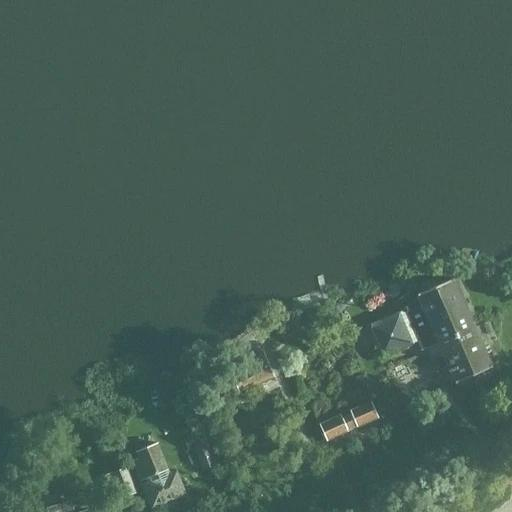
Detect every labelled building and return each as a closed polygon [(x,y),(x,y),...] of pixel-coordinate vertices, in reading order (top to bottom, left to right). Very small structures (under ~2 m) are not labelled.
[(475,330),(454,283),(419,298),(424,309),(408,316),(410,321),(403,323),(400,317),(370,329),(383,360),(413,348),(411,344),(418,341),(423,353),(438,347),(475,330)] [(492,370),(475,330),(438,347),(456,386),(492,370)] [(275,380),(267,362),(231,378),(239,396),(275,380)] [(379,421),(373,408),(351,417),(357,430),(379,421)] [(348,434),(342,421),(321,431),(327,444),(348,434)] [(199,464),(203,473),(216,467),(202,431),(183,439),(188,453),(194,450),(196,457),(189,460),(192,467),(199,464)] [(125,470),(125,472),(115,477),(114,475),(106,478),(116,503),(136,496),(126,470),(125,470)] [(185,497),(180,484),(176,485),(174,480),(144,491),(152,511),(182,501),(181,498),(185,497)]
